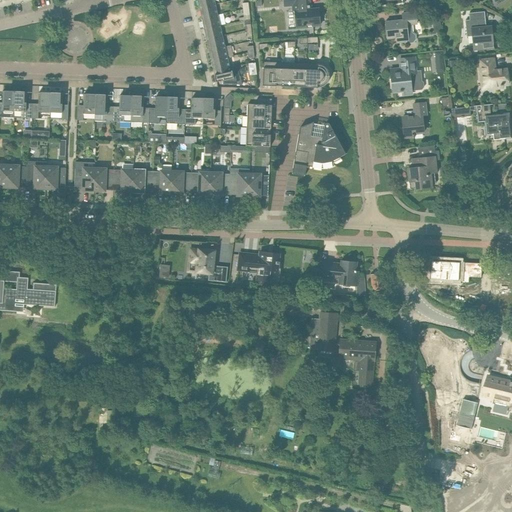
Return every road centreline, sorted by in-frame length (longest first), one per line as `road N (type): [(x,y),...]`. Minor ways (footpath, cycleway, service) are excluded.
road 1 (unclassified): [(0,216),(275,224)]
road 2 (residential): [(169,0),(183,59),(176,71),(0,67)]
road 3 (residential): [(371,225),(349,0)]
road 4 (unclassified): [(426,511),(408,320),(419,302)]
road 5 (residential): [(275,224),(290,116),(324,117)]
